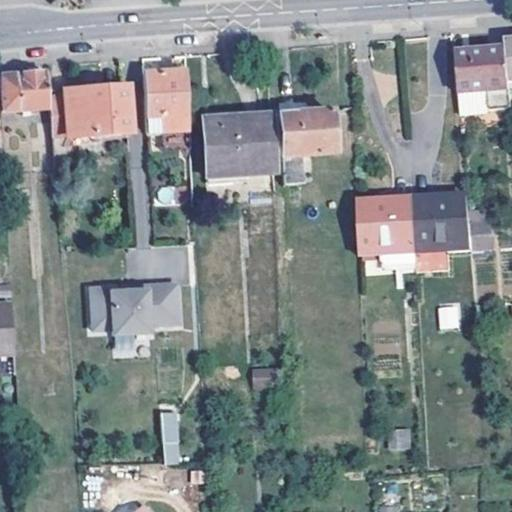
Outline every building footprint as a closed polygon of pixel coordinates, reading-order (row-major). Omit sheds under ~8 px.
[(455,56),(458,99),(507,96),(507,85),(504,53),(465,56),(455,56)] [(142,76),(145,136),(187,134),(184,74),(142,76)] [(0,78),(0,94),(1,114),(48,111),(47,99),(45,75),(24,77),(0,78)] [(126,135),(123,93),(47,99),(48,111),(49,140),(126,135)] [(507,96),(458,99),(459,119),(509,116),(507,96)] [(333,157),(329,112),(277,118),(281,163),(301,161),(333,157)] [(266,124),(200,129),(203,180),(270,175),(266,124)] [(301,161),(281,163),(283,188),(303,186),(301,161)] [(410,204),(413,251),(446,250),(446,257),(469,256),(468,232),(467,220),(465,202),(410,204)] [(358,261),(380,260),(380,253),(413,251),(410,204),(356,206),(358,261)] [(489,231),(488,219),(467,220),(468,232),(489,231)] [(490,256),(489,231),(468,232),(469,256),(490,256)] [(413,251),(413,258),(446,257),(446,250),(413,251)] [(380,253),(380,260),(413,258),(413,251),(380,253)] [(174,287),(143,289),(144,294),(127,294),(109,295),(108,291),(88,292),(90,333),(109,332),(110,338),(147,336),(146,329),(176,327),(174,287)] [(439,330),(460,328),(459,305),(437,306),(439,330)] [(0,359),(13,359),(11,307),(0,307),(0,359)] [(251,370),(253,388),(274,386),(272,368),(251,370)] [(173,414),(159,415),(160,444),(174,444),(173,414)] [(408,433),(401,434),(402,449),(409,448),(408,433)] [(389,450),(402,449),(401,434),(388,435),(389,450)] [(160,444),(162,467),(175,467),(174,444),(160,444)]
